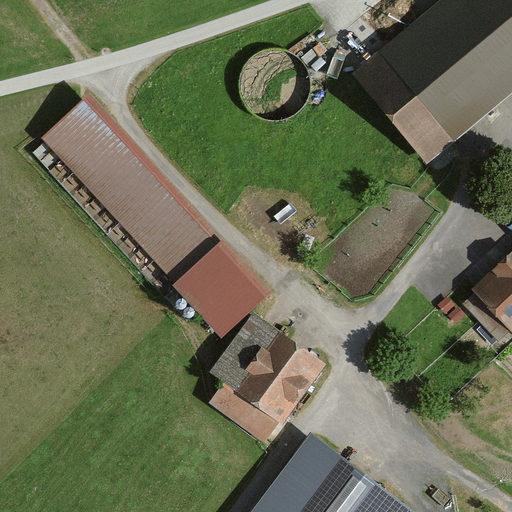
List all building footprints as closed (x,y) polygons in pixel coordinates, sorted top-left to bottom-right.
[(511,0),(445,0),(357,73),(429,159),(511,89),(511,0)] [(283,50),(262,52),(244,67),(240,90),(254,113),(278,120),(301,110),(311,90),(302,61),(283,50)] [(272,284),(94,94),(33,151),(210,341),(272,284)] [(511,260),(478,291),(511,327),(511,260)] [(329,362),(259,313),(228,357),(249,372),(227,404),(275,438),(329,362)] [(404,511),(310,443),(258,511),(404,511)]
